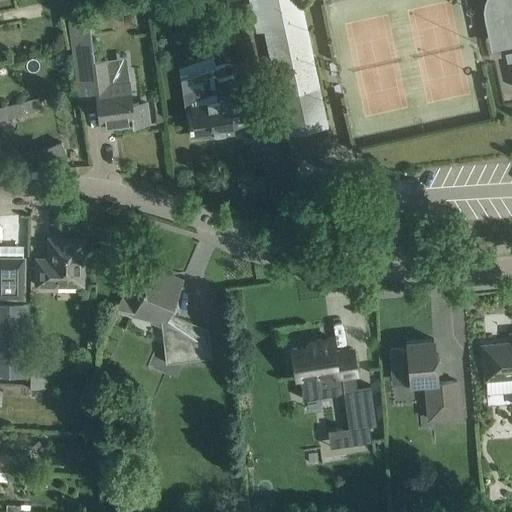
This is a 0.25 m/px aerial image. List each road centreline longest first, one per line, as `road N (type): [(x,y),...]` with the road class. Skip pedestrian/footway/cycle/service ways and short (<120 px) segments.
road 1 (unclassified): [(0,191),(126,194),(295,255),(359,268),(511,269)]
road 2 (unknown): [(511,178),(403,199),(381,269)]
